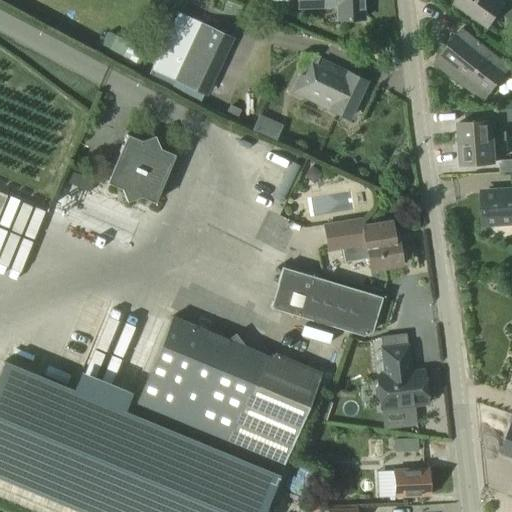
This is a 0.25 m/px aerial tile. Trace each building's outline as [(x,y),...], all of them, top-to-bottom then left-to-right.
[(362,0),(297,0),(298,7),(338,6),(338,20),(363,19),(362,0)] [(511,0),(457,0),(455,3),(488,27),(499,12),(511,21),(511,20),(511,0)] [(177,10),(151,65),(204,89),(229,34),(177,10)] [(464,30),(449,49),(437,64),(482,100),(509,66),(464,30)] [(102,44),(119,50),(123,38),(106,33),(102,44)] [(300,76),(293,91),(349,118),(366,82),(347,72),(347,73),(322,61),(318,68),(312,65),(306,77),(305,77),(304,78),(300,76)] [(151,65),(146,75),(199,100),(204,89),(151,65)] [(511,108),(496,109),(497,121),(511,120),(511,108)] [(274,139),(281,123),(258,112),(250,128),(274,139)] [(458,123),(460,144),(507,140),(506,121),(492,122),(492,120),(458,123)] [(155,135),(142,140),(127,134),(107,182),(122,188),(127,201),(140,196),(155,202),(175,154),(160,148),(155,135)] [(507,140),(460,144),(461,164),(495,162),(494,152),(507,151),(507,140)] [(267,203),(289,155),(268,145),(253,179),(262,183),(255,198),(267,203)] [(175,177),(183,179),(191,152),(183,150),(175,177)] [(500,173),(511,172),(511,171),(511,159),(499,161),(500,173)] [(112,269),(134,209),(60,182),(44,227),(54,230),(52,237),(74,245),(70,255),(92,263),(93,262),(112,269)] [(511,190),(482,193),(484,224),(511,222),(511,190)] [(370,270),(402,265),(398,238),(394,239),(391,221),(364,226),(362,218),(324,225),(328,250),(342,248),(344,262),(368,258),(370,270)] [(282,267),(270,307),(363,335),(372,330),(382,297),(282,267)] [(270,356),(257,350),(172,315),(133,409),(280,471),(322,372),(275,352),(270,356)] [(408,346),(382,349),(385,374),(377,375),(381,409),(428,403),(424,370),(411,371),(408,346)] [(0,476),(86,511),(263,511),(279,475),(4,361),(0,369),(0,476)] [(511,425),(502,453),(511,456),(511,425)] [(352,494),(352,462),(332,461),(332,494),(352,494)] [(393,470),(394,496),(430,495),(429,468),(393,470)]
